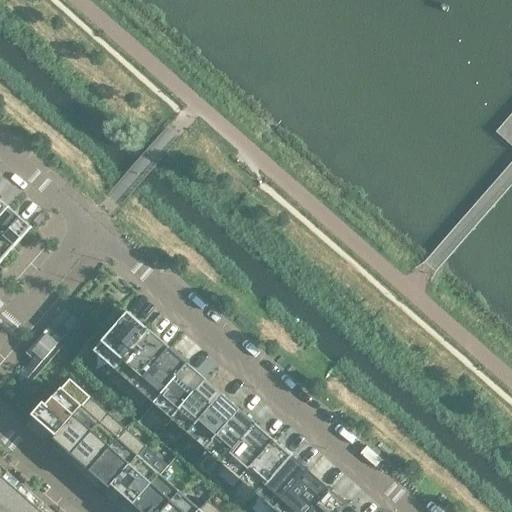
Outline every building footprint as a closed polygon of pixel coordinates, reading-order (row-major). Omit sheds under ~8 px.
[(0,220),(10,209),(0,199),(0,220)] [(0,220),(0,264),(32,228),(10,209),(0,220)] [(129,313),(95,352),(116,371),(117,370),(150,332),(129,313)] [(72,315),(52,338),(48,335),(33,352),(36,355),(16,379),(22,385),(79,321),(72,315)] [(136,388),(170,349),(150,332),(117,370),(116,371),(136,388)] [(170,349),(136,388),(154,404),(188,365),(170,349)] [(172,420),(206,381),(188,365),(154,404),(147,412),(165,427),(172,420)] [(57,437),(91,398),(88,395),(70,380),(61,390),(56,396),(47,406),(44,403),(33,416),(52,433),(57,437)] [(188,434),(222,395),(206,381),(172,420),(188,434)] [(206,450),(241,411),(222,395),(188,434),(206,450)] [(75,453),(109,414),(91,398),(57,437),(54,440),(72,456),(75,453)] [(223,464),(254,428),(257,425),(241,411),(206,450),(223,464)] [(127,430),(109,414),(75,453),(72,456),(90,472),(93,469),(96,465),(127,430)] [(241,480),(274,441),(275,441),(257,425),(254,428),(223,464),(223,465),(226,467),(241,480)] [(117,481),(147,447),(127,430),(96,465),(93,469),(90,472),(110,489),(112,486),(117,481)] [(259,496),(293,457),(275,441),(274,441),(241,480),(259,496)] [(113,486),(114,487),(133,504),(134,505),(169,466),(147,447),(113,486)] [(276,509),(307,473),(309,471),(293,457),(259,496),(275,510),(276,509)] [(163,511),(188,484),(169,466),(134,505),(141,511),(163,511)] [(311,511),(329,492),(331,490),(309,471),(307,473),(276,509),(275,510),(276,511),(311,511)] [(42,511),(0,474),(0,511),(42,511)] [(198,511),(208,501),(188,484),(163,511),(198,511)] [(343,511),(349,506),(331,490),(329,492),(311,511),(343,511)] [(220,511),(208,501),(198,511),(220,511)]
